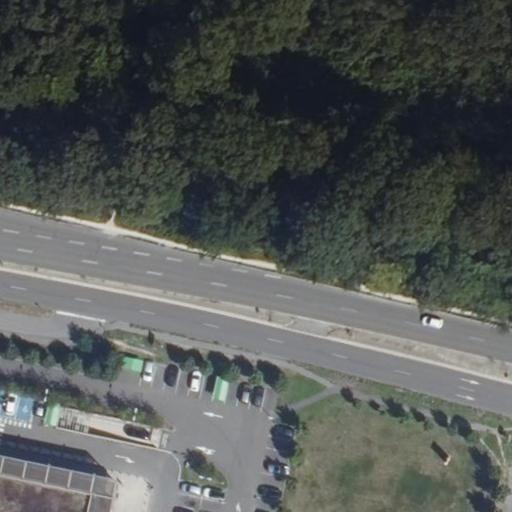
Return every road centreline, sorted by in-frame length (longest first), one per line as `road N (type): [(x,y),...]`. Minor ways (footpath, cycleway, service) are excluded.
road 1 (secondary): [(0,283),(511,399)]
road 2 (secondary): [(511,347),(281,294),(0,245)]
road 3 (track): [(101,229),(188,0)]
